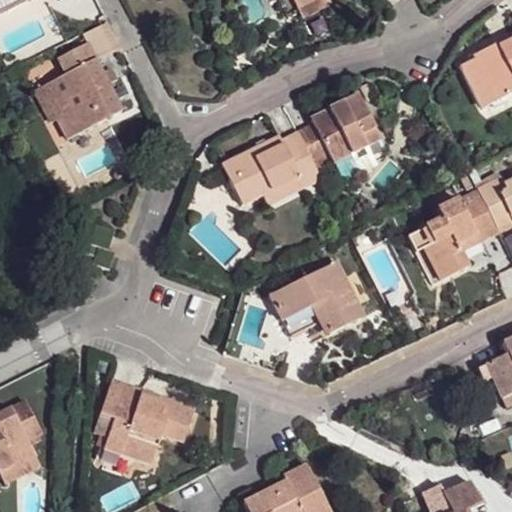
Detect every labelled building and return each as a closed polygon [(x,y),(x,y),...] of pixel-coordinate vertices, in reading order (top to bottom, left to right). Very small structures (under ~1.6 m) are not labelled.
[(0,0),(0,15),(30,1),(29,0),(0,0)] [(278,0),(287,17),(297,11),(293,3),(291,0),(278,0)] [(325,0),(299,0),(293,3),(297,11),(302,20),(329,7),(325,0)] [(495,47),(497,50),(509,44),(510,43),(506,37),(494,44),(495,47)] [(511,42),(510,43),(509,44),(497,50),(495,47),(472,58),(495,104),(511,95),(511,42)] [(65,74),(48,83),(65,114),(58,118),(68,139),(120,112),(106,85),(106,84),(101,87),(96,76),(100,74),(100,73),(85,44),(57,58),(65,74)] [(461,68),(483,110),(495,104),(472,58),(466,60),(461,68)] [(100,74),(96,76),(101,87),(106,84),(106,85),(113,81),(107,69),(100,73),(100,74)] [(48,83),(33,90),(49,122),(58,118),(65,114),(48,83)] [(310,119),(312,125),(296,133),(312,163),(317,173),(333,164),(332,163),(365,146),(360,136),(374,129),(357,96),(342,103),(331,109),(310,119)] [(328,102),(331,109),(342,103),(339,97),(328,102)] [(384,149),(379,139),(374,129),(360,136),(370,156),(384,149)] [(297,176),(302,186),(319,178),(317,173),(312,163),(296,133),(281,141),(278,137),(220,166),(239,205),(260,194),(297,176)] [(260,194),(265,204),(302,186),(297,176),(260,194)] [(511,180),(502,186),(499,179),(475,191),(480,202),(494,230),(511,222),(511,224),(511,180)] [(467,270),(460,255),(498,236),(494,230),(480,202),(461,213),(457,203),(437,214),(441,223),(424,231),(431,245),(422,249),(432,267),(441,263),(449,279),(467,270)] [(511,224),(511,222),(494,230),(498,236),(511,228),(511,224)] [(94,226),(88,245),(95,248),(91,265),(107,272),(112,254),(107,252),(113,233),(94,226)] [(406,239),(413,254),(422,249),(431,245),(424,231),(406,239)] [(413,254),(431,288),(440,283),(432,267),(422,249),(413,254)] [(432,267),(440,283),(449,279),(441,263),(432,267)] [(334,264),(267,296),(287,338),(320,322),(326,335),(361,318),(334,264)] [(511,368),(511,339),(501,345),(506,356),(511,368)] [(492,379),(501,401),(511,396),(511,368),(506,356),(485,366),(492,379)] [(492,379),(485,366),(478,368),(485,382),(492,379)] [(141,392),(109,381),(97,415),(111,419),(101,449),(119,455),(125,437),(155,447),(159,436),(182,443),(194,410),(157,398),(153,409),(137,402),(141,392)] [(157,398),(141,392),(137,402),(153,409),(157,398)] [(511,396),(501,401),(504,409),(511,405),(511,396)] [(0,473),(27,459),(19,443),(32,437),(17,406),(0,414),(0,473)] [(119,455),(148,464),(155,447),(125,437),(119,455)] [(27,459),(0,473),(0,482),(32,467),(27,459)] [(315,511),(294,468),(268,481),(272,488),(230,509),(231,511),(315,511)] [(442,496),(450,511),(465,511),(483,504),(470,484),(442,496)] [(417,496),(424,511),(450,511),(442,496),(438,487),(417,496)]
